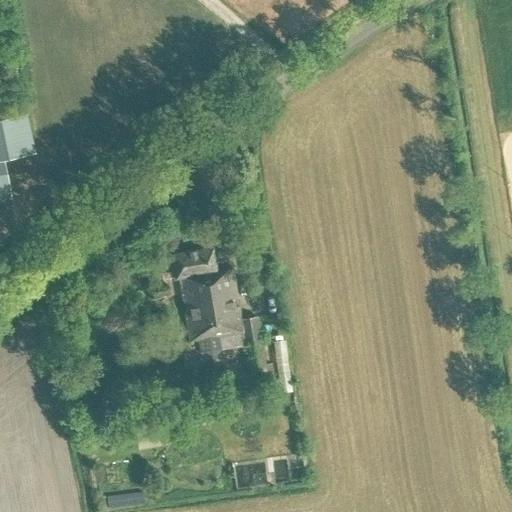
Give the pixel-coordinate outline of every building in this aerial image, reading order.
[(26,115),(0,120),(0,162),(34,155),(26,115)] [(0,162),(0,205),(10,203),(2,162),(0,162)] [(256,318),(241,320),(232,269),(216,272),(212,248),(171,255),(175,277),(178,276),(190,341),(197,339),(199,352),(212,361),(221,348),(219,335),(243,331),(251,374),(265,372),(269,395),(277,393),(271,363),(263,364),(256,318)] [(156,297),(169,295),(167,285),(154,287),(156,297)] [(83,407),(89,431),(109,426),(103,402),(83,407)] [(258,460),(232,465),(235,486),(262,481),(258,460)]
